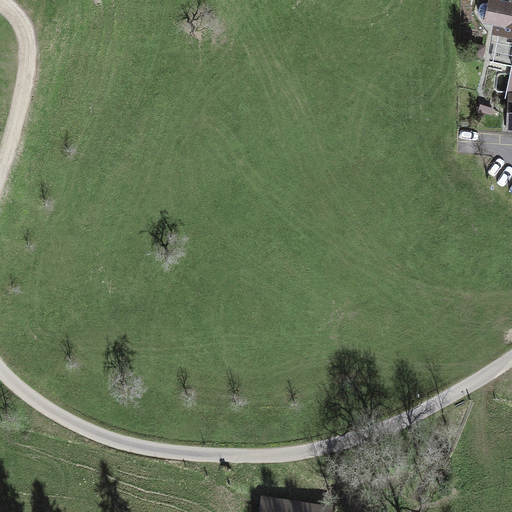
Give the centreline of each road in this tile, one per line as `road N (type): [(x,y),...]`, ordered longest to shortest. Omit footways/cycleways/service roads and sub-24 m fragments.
road 1 (unclassified): [(0,362),(12,381),(88,437),(179,459),(303,449),(435,406),(511,360)]
road 2 (track): [(0,12),(20,46),(0,170)]
